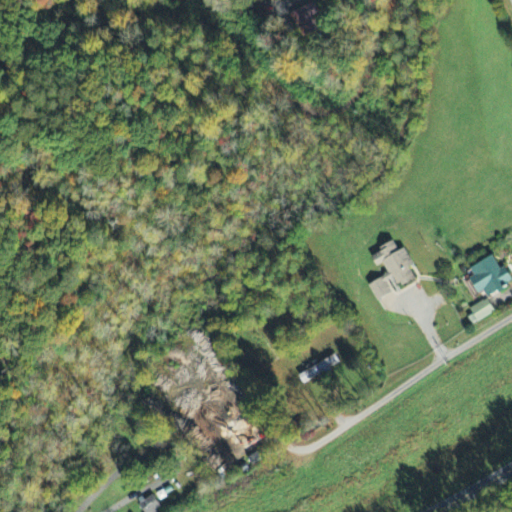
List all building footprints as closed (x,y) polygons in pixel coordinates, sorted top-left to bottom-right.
[(390,276),(370,286),(378,302),(395,294),(394,292),(417,281),(411,270),(416,268),(407,250),(400,253),(395,243),(381,250),(383,254),(373,258),(378,269),(385,265),(390,276)] [(511,285),(511,277),(506,268),(501,270),(494,257),(472,271),(476,277),(473,279),(486,301),(511,285)] [(474,325),(495,314),(488,300),(467,311),(474,325)] [(303,383),(340,367),(337,358),(299,375),(303,383)] [(157,511),(161,509),(153,497),(139,506),(143,511),(157,511)]
